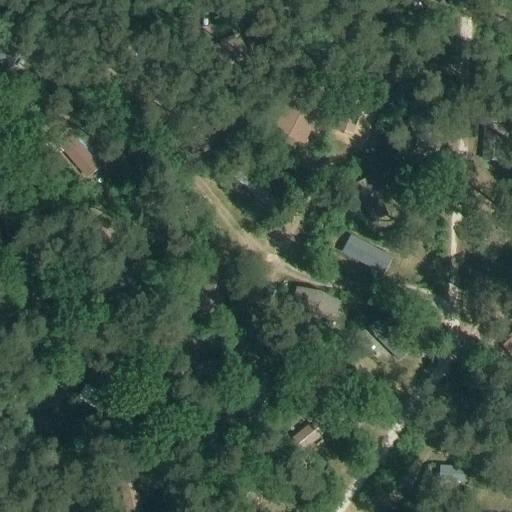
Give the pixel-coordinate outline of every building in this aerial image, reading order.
[(280,0),(253,0),(253,25),(279,26),(280,0)] [(407,0),(424,17),(441,0),(407,0)] [(143,41),(125,44),(130,78),(148,75),(143,41)] [(0,60),(16,70),(24,57),(0,42),(0,60)] [(304,123),(277,110),(268,127),(295,140),(304,123)] [(426,119),(410,123),(417,151),(434,147),(426,119)] [(504,155),(504,127),(484,126),(483,155),(504,155)] [(69,135),(58,144),(77,167),(88,158),(69,135)] [(279,195),(271,188),(246,165),(234,177),(267,208),(279,195)] [(369,180),(353,188),(373,225),(388,217),(369,180)] [(381,273),(388,260),(351,240),(343,254),(381,273)] [(140,261),(103,275),(108,290),(145,276),(140,261)] [(40,305),(26,263),(11,268),(24,310),(40,305)] [(208,279),(198,310),(217,316),(227,285),(208,279)] [(402,349),(374,321),(362,333),(371,342),(372,340),(391,359),(402,349)] [(200,342),(164,334),(160,351),(196,358),(200,342)] [(511,337),(500,348),(511,360),(511,337)] [(108,399),(86,384),(78,398),(100,412),(108,399)] [(310,424),(292,439),(302,450),(320,436),(310,424)] [(247,499),(268,475),(255,465),(235,489),(247,499)] [(466,467),(438,466),(437,482),(465,483),(466,467)] [(140,511),(133,476),(116,480),(123,511),(140,511)] [(81,487),(41,500),(44,511),(56,511),(86,503),(81,487)]
